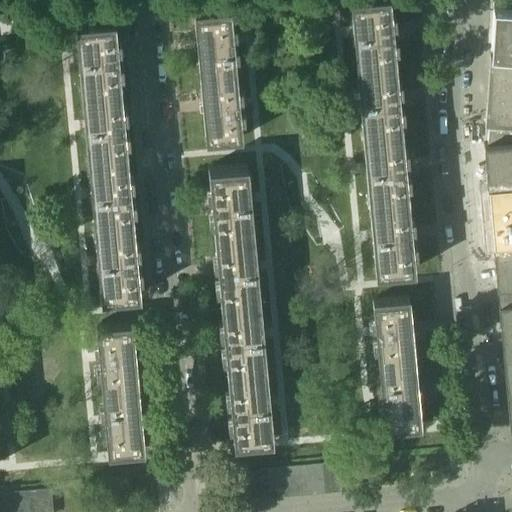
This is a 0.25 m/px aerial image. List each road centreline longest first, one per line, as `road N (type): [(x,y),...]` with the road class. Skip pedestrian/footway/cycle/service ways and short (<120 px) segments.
road 1 (residential): [(191,511),(143,0)]
road 2 (residential): [(483,457),(454,129),(462,0)]
road 3 (residential): [(305,511),(475,496)]
